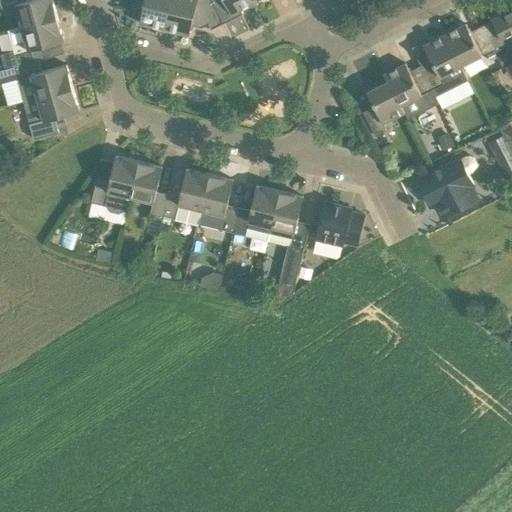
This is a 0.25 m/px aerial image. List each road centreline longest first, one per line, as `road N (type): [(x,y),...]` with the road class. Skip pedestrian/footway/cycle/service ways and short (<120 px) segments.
road 1 (residential): [(302,155),(133,114),(108,55)]
road 2 (residential): [(108,55),(128,50),(212,69),(310,22)]
road 3 (residential): [(408,236),(374,174),(302,155)]
